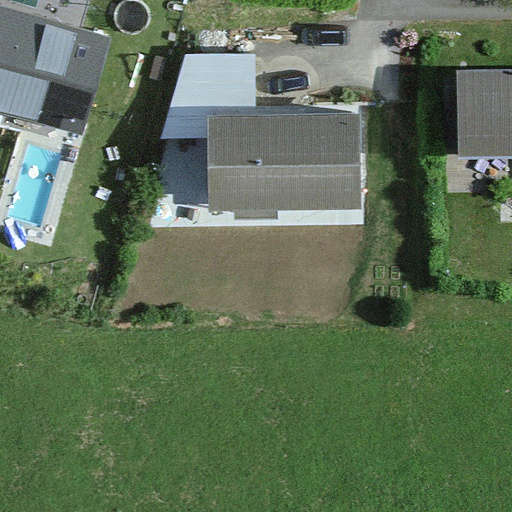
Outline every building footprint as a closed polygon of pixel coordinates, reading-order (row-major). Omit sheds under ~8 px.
[(0,0),(0,1),(89,15),(91,0),(0,0)] [(107,41),(0,9),(0,105),(81,129),(107,41)] [(212,116),(257,116),(256,53),(186,52),(160,140),(212,138),(212,116)] [(511,79),(457,81),(459,172),(511,170),(511,79)] [(257,116),(212,116),(212,138),(213,203),(359,201),(358,115),(257,116)]
